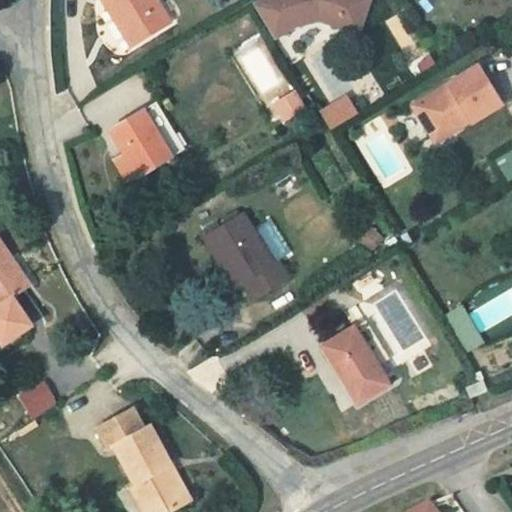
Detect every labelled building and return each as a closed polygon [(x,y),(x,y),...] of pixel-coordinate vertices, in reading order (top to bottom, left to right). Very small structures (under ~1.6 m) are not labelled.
[(155,0),(111,0),(129,29),(161,10),(155,0)] [(261,0),(249,7),(269,40),(289,28),(314,21),(332,28),(335,20),(356,28),(366,1),(362,0),(261,0)] [(332,28),(353,35),(356,28),(335,20),(332,28)] [(494,100),(470,60),(404,100),(422,128),(440,117),(446,127),(461,118),(462,120),(494,100)] [(143,101),(106,123),(133,166),(169,144),(143,101)] [(440,117),(422,128),(428,138),(446,127),(440,117)] [(503,180),(511,176),(511,150),(495,157),(503,180)] [(232,211),(199,232),(230,283),(245,276),(254,293),(284,274),(273,257),(264,262),(232,211)] [(4,254),(12,248),(0,227),(0,327),(28,310),(17,287),(23,283),(4,254)] [(350,322),(313,345),(348,400),(384,377),(350,322)] [(477,389),(472,380),(456,390),(461,398),(477,389)] [(30,419),(56,403),(43,383),(18,398),(30,419)] [(114,437),(134,479),(151,511),(156,511),(187,497),(146,420),(138,424),(128,404),(93,423),(103,442),(114,437)] [(472,407),(453,415),(457,424),(475,417),(472,407)] [(137,511),(151,511),(134,479),(123,485),(137,511)]
